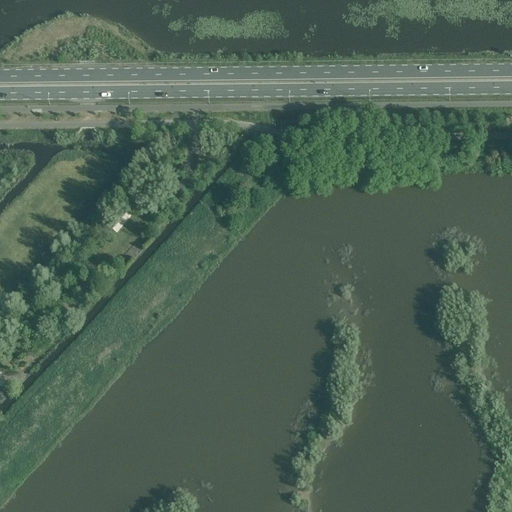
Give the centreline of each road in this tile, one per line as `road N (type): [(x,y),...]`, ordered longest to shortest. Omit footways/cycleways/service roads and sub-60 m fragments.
road 1 (primary): [(0,93),(511,87)]
road 2 (primary): [(511,70),(0,76)]
road 3 (track): [(4,394),(61,331),(87,277),(188,176),(192,122)]
